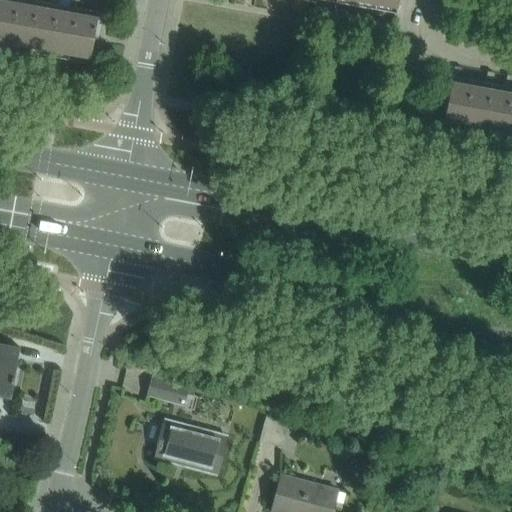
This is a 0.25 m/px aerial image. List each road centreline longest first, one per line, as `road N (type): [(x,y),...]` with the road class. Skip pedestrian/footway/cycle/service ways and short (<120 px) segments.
road 1 (tertiary): [(110,244),(511,359)]
road 2 (tertiary): [(511,259),(124,175)]
road 3 (residential): [(52,511),(110,244)]
road 4 (residential): [(124,175),(156,0)]
road 5 (tertiary): [(124,175),(0,154)]
